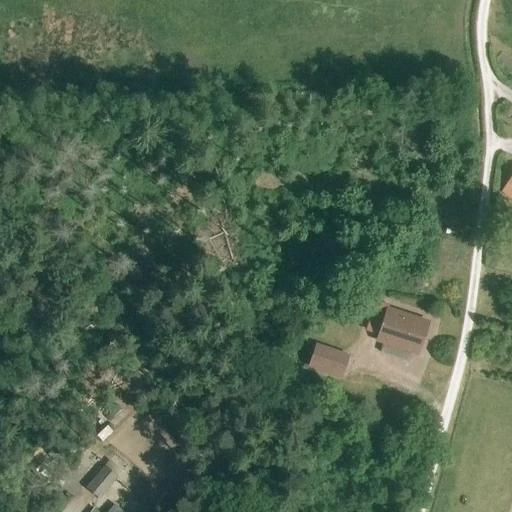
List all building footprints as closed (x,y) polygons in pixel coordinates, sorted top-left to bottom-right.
[(511,177),(502,193),(511,199),(511,177)] [(385,310),(377,335),(375,340),(417,354),(427,323),(385,310)] [(340,376),(346,357),(315,346),(308,365),(340,376)] [(128,466),(143,449),(126,435),(111,452),(128,466)] [(118,478),(116,476),(122,469),(109,458),(103,465),(84,488),(99,500),(118,478)]
